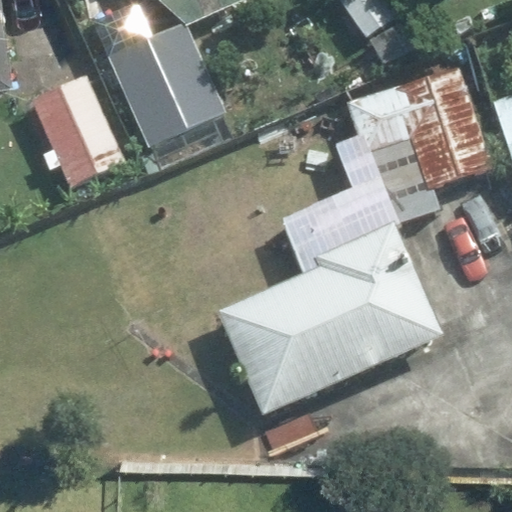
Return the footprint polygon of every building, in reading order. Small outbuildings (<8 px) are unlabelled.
[(0,0),(0,71),(26,68),(15,0),(0,0)] [(110,71),(153,154),(215,122),(171,39),(110,71)] [(461,77),(403,94),(358,107),(373,159),(417,146),(431,191),(490,173),(461,77)] [(6,131),(38,206),(116,174),(84,98),(6,131)] [(511,114),(503,118),(511,145),(511,114)] [(452,344),(402,230),(325,263),(330,274),(227,319),(272,422),(452,344)] [(397,491),(398,511),(452,511),(451,487),(397,491)]
